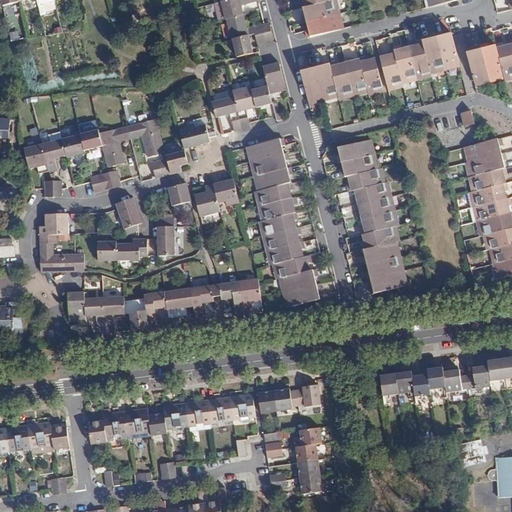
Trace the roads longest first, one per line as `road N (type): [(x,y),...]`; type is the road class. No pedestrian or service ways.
road 1 (residential): [(26,222),(50,203),(98,203),(173,180),(196,171),(217,144),(302,124)]
road 2 (residential): [(71,387),(355,347)]
road 3 (residential): [(355,347),(307,141)]
road 4 (residential): [(307,141),(475,99),(511,112)]
road 5 (residential): [(483,6),(284,48)]
road 6 (residential): [(86,497),(257,465)]
road 7 (track): [(378,511),(347,349)]
road 8 (residential): [(355,347),(511,325)]
